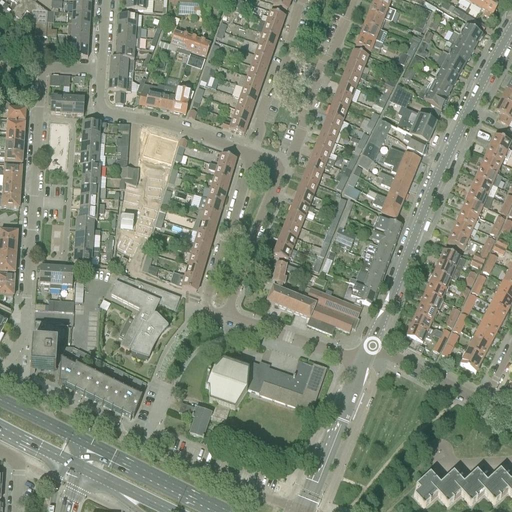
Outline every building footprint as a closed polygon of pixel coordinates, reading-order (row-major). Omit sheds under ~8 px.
[(8,0),(17,7),(10,15),(20,22),(26,13),(33,4),(27,0),(8,0)] [(177,16),(205,18),(206,1),(187,0),(178,0),(178,7),(177,16)] [(231,0),(230,0),(226,11),(233,14),(233,13),(237,15),(242,4),(231,0)] [(290,1),(286,0),(273,0),(271,7),(286,12),(290,1)] [(374,0),(372,4),(388,10),(391,0),(374,0)] [(418,0),(413,0),(411,4),(422,8),(425,4),(418,0)] [(473,0),(469,7),(480,13),(487,0),(473,0)] [(493,0),(487,0),(480,13),(484,15),(483,17),(490,21),(492,18),(494,18),(496,14),(495,12),(500,4),(493,0)] [(127,1),(126,12),(136,12),(142,13),(145,13),(152,13),(152,2),(146,2),(127,1)] [(33,4),(26,13),(35,20),(34,33),(34,39),(45,39),(46,29),(46,25),(47,14),(36,6),(35,5),(33,4)] [(372,4),(368,15),(384,21),(391,24),(395,13),(388,10),(372,4)] [(422,8),(434,13),(435,10),(425,4),(422,8)] [(443,4),(440,10),(451,16),(451,15),(454,10),(443,4)] [(73,5),(72,15),(90,17),(90,6),(73,5)] [(417,9),(416,13),(422,15),(420,19),(426,22),(430,14),(424,11),(417,9)] [(454,10),(451,15),(461,21),(464,16),(454,10)] [(233,14),(226,11),(223,18),(231,21),(233,14)] [(47,14),(46,25),(51,25),(52,25),(53,18),(54,18),(57,18),(57,15),(54,14),(50,14),(47,14)] [(262,17),(260,23),(266,25),(280,30),(284,19),(275,16),(269,14),(267,19),(262,17)] [(68,26),(71,26),(89,27),(90,17),(72,15),(68,15),(67,26),(68,26)] [(368,15),(364,26),(379,32),(384,21),(368,15)] [(464,16),(461,21),(468,25),(471,20),(464,16)] [(118,17),(117,28),(135,30),(136,19),(118,17)] [(425,25),(418,22),(413,32),(420,35),(425,25)] [(472,28),(482,34),(486,29),(475,22),(472,28)] [(259,23),(256,33),(257,34),(262,35),(276,41),(280,30),(266,25),(260,23),(259,23)] [(46,29),(45,39),(48,40),(49,36),(56,36),(56,32),(51,32),(51,25),(46,25),(46,29)] [(68,26),(67,37),(71,37),(88,38),(89,27),(71,26),(68,26)] [(219,26),(217,32),(223,34),(225,28),(219,26)] [(364,26),(359,37),(375,44),(382,46),(386,35),(379,32),(364,26)] [(456,29),(453,34),(475,47),(478,42),(479,42),(481,39),(480,37),(481,37),(465,28),(462,26),(459,31),(456,29)] [(117,28),(117,39),(139,41),(140,30),(135,30),(117,28)] [(223,34),(217,32),(214,39),(220,41),(223,34)] [(175,33),(170,47),(177,50),(176,54),(184,57),(185,57),(186,53),(196,56),(205,60),(210,45),(201,42),(175,33)] [(426,34),(424,40),(429,43),(432,37),(426,34)] [(450,40),(447,45),(450,46),(469,57),(470,56),(471,56),(473,53),(472,52),(475,47),(453,34),(450,40)] [(262,35),(258,46),(273,51),(276,41),(262,35)] [(71,37),(70,48),(88,49),(88,38),(71,37)] [(359,37),(355,49),(364,52),(370,55),(373,49),(380,51),(382,46),(375,44),(359,37)] [(411,37),(408,43),(412,45),(417,47),(420,41),(411,37)] [(117,39),(116,50),(134,51),(139,51),(139,41),(117,39)] [(412,45),(409,51),(414,54),(417,47),(412,45)] [(258,46),(254,57),(269,62),(273,51),(258,46)] [(444,50),(442,54),(464,67),(466,63),(468,63),(469,59),(469,58),(469,57),(450,46),(448,52),(444,50)] [(212,47),(210,53),(216,55),(218,49),(212,47)] [(88,49),(70,48),(69,59),(87,60),(88,49)] [(116,50),(115,61),(133,62),(134,51),(116,50)] [(419,50),(415,56),(424,60),(426,55),(419,50)] [(216,55),(210,53),(207,60),(213,62),(216,55)] [(353,53),(349,64),(364,70),(368,59),(353,53)] [(400,54),(396,65),(404,68),(408,57),(400,54)] [(442,54),(436,65),(443,69),(442,71),(457,79),(459,77),(460,76),(462,74),(461,72),(464,67),(442,54)] [(196,59),(194,63),(203,67),(205,62),(205,60),(196,57),(196,59)] [(254,57),(251,68),(265,73),(269,62),(254,57)] [(414,57),(408,69),(415,72),(417,68),(419,69),(423,62),(414,57)] [(110,60),(109,71),(132,73),(133,73),(133,62),(115,61),(110,60)] [(349,64),(345,75),(359,81),(364,83),(366,77),(362,75),(364,70),(349,64)] [(206,65),(202,75),(208,77),(212,67),(206,65)] [(251,68),(247,78),(262,83),(265,73),(251,68)] [(408,69),(406,74),(412,77),(415,72),(408,69)] [(109,71),(108,82),(126,83),(131,84),(132,73),(109,71)] [(431,74),(429,79),(450,91),(452,87),(454,87),(456,84),(455,83),(457,79),(442,71),(441,73),(437,71),(434,76),(431,74)] [(393,74),(390,81),(391,81),(395,83),(399,77),(393,74)] [(412,77),(406,74),(403,80),(409,83),(412,77)] [(208,77),(202,75),(200,83),(206,85),(208,77)] [(345,75),(340,86),(355,92),(359,81),(345,75)] [(49,88),(63,89),(63,78),(50,78),(49,88)] [(247,78),(243,89),(258,94),(262,83),(247,78)] [(391,81),(390,81),(383,78),(380,84),(392,90),(395,83),(391,81)] [(429,86),(426,91),(446,102),(448,98),(447,97),(450,91),(429,79),(426,85),(429,86)] [(126,83),(108,82),(108,93),(115,94),(115,106),(123,107),(124,94),(130,95),(131,84),(126,83)] [(138,107),(159,111),(164,88),(157,86),(157,89),(144,86),(143,89),(141,93),(141,95),(140,97),(138,107)] [(340,86),(336,96),(351,102),(356,104),(360,94),(355,92),(340,86)] [(172,114),(177,91),(177,90),(164,88),(159,111),(172,114)] [(243,89),(239,100),(254,105),(258,94),(243,89)] [(401,120),(396,131),(426,146),(435,124),(405,112),(412,96),(397,89),(388,105),(401,110),(397,118),(401,120)] [(172,114),(185,117),(189,101),(191,101),(193,94),(177,91),(172,114)] [(446,102),(426,91),(423,96),(420,94),(417,99),(423,103),(440,113),(446,102)] [(511,95),(505,92),(500,103),(511,109),(511,95)] [(383,94),(379,101),(380,101),(385,104),(389,97),(383,94)] [(195,96),(192,105),(198,107),(201,98),(195,96)] [(336,96),(332,107),(347,113),(351,102),(336,96)] [(50,113),(50,116),(53,116),(55,116),(61,117),(62,99),(61,99),(51,98),(50,113)] [(61,117),(72,117),(73,100),(62,99),(61,117)] [(73,100),(72,117),(83,118),(84,100),(73,100)] [(239,100),(236,110),(251,115),(254,105),(239,100)] [(380,101),(379,101),(376,108),(382,110),(385,104),(380,101)] [(3,102),(0,105),(0,108),(8,113),(7,122),(15,122),(25,123),(26,111),(25,111),(16,110),(11,110),(11,107),(3,102)] [(511,109),(500,103),(494,113),(500,117),(497,122),(506,127),(508,128),(511,120),(511,109)] [(332,107),(328,118),(343,124),(347,113),(332,107)] [(236,110),(232,121),(247,126),(251,115),(236,110)] [(188,120),(193,122),(196,115),(190,113),(188,120)] [(373,115),(369,122),(370,122),(375,125),(379,118),(373,115)] [(328,118),(323,128),(338,134),(344,137),(348,126),(343,124),(328,118)] [(365,119),(359,129),(370,135),(375,125),(370,122),(369,122),(365,119)] [(247,126),(232,121),(230,127),(223,125),(221,130),(243,137),(247,126)] [(379,122),(373,134),(384,140),(390,128),(379,122)] [(6,124),(6,135),(24,136),(24,125),(6,124)] [(82,124),(81,135),(99,136),(99,130),(105,131),(106,125),(82,124)] [(121,134),(121,137),(128,138),(129,127),(118,127),(117,134),(121,134)] [(323,128),(319,139),(334,145),(338,134),(323,128)] [(146,133),(140,157),(171,165),(177,141),(146,133)] [(373,134),(367,146),(379,151),(384,140),(373,134)] [(0,140),(0,144),(23,146),(24,136),(6,135),(5,140),(0,140)] [(81,135),(81,146),(98,147),(99,136),(81,135)] [(363,136),(360,143),(364,145),(368,138),(363,136)] [(405,137),(403,142),(409,144),(406,150),(412,153),(421,157),(422,156),(423,157),(425,156),(426,153),(426,151),(424,150),(426,147),(426,146),(405,136),(405,137)] [(116,141),(115,148),(117,148),(127,148),(128,138),(121,137),(120,141),(116,141)] [(494,138),(489,149),(505,156),(506,156),(509,157),(511,154),(507,152),(510,145),(503,142),(494,138)] [(319,139),(315,150),(330,156),(334,145),(319,139)] [(0,144),(0,154),(22,156),(23,146),(0,144)] [(48,164),(48,170),(66,170),(66,146),(53,146),(53,155),(49,154),(49,164),(48,164)] [(81,146),(80,156),(98,158),(103,158),(104,147),(98,147),(81,146)] [(367,146),(362,157),(373,164),(379,151),(367,146)] [(117,148),(116,155),(120,155),(120,159),(127,159),(127,155),(127,148),(117,148)] [(489,149),(484,159),(501,167),(504,160),(507,161),(509,157),(506,156),(505,156),(489,149)] [(315,150),(311,161),(324,166),(326,166),(330,168),(332,169),(334,164),(328,161),(330,156),(315,150)] [(388,155),(386,160),(415,172),(420,162),(410,158),(404,156),(396,152),(393,157),(388,155)] [(0,154),(0,160),(4,161),(4,165),(12,166),(22,167),(22,156),(0,154)] [(80,156),(79,167),(82,167),(100,169),(100,168),(97,168),(98,158),(80,156)] [(176,156),(173,163),(174,163),(179,165),(184,166),(187,159),(181,157),(176,156)] [(352,156),(349,163),(354,166),(358,159),(352,156)] [(221,157),(217,168),(232,172),(235,161),(221,157)] [(373,164),(362,157),(357,167),(368,173),(373,164)] [(115,170),(122,170),(126,170),(127,159),(120,159),(119,162),(115,162),(115,170)] [(484,159),(480,170),(496,177),(501,167),(484,159)] [(386,160),(383,166),(386,166),(393,169),(391,174),(396,176),(411,182),(415,172),(386,160)] [(311,161),(306,171),(321,177),(324,171),(328,173),(330,168),(326,166),(324,166),(311,161)] [(349,163),(346,170),(351,173),(354,166),(349,163)] [(216,174),(214,179),(229,183),(232,172),(217,168),(209,165),(207,172),(216,174)] [(0,171),(0,177),(3,178),(21,179),(22,168),(12,168),(4,167),(3,171),(0,171)] [(82,167),(81,178),(99,179),(100,169),(82,167)] [(357,168),(353,177),(357,179),(358,179),(362,170),(357,168)] [(124,181),(131,181),(132,171),(126,170),(122,170),(121,180),(124,181)] [(480,170),(475,181),(492,188),(497,190),(501,179),(496,177),(480,170)] [(124,184),(124,185),(135,188),(137,180),(138,171),(132,171),(131,181),(124,181),(124,184)] [(306,171),(302,182),(317,188),(321,177),(306,171)] [(377,180),(382,182),(407,193),(411,182),(396,176),(394,181),(380,175),(377,180)] [(341,177),(338,184),(339,184),(344,187),(347,180),(341,177)] [(360,181),(352,177),(347,186),(355,190),(360,181)] [(3,183),(2,188),(20,189),(21,179),(3,178),(3,183)] [(81,178),(80,189),(98,190),(104,190),(105,179),(99,179),(81,178)] [(148,189),(146,197),(160,198),(161,189),(162,181),(148,179),(146,188),(148,189)] [(214,179),(211,190),(225,194),(229,183),(214,179)] [(475,181),(470,191),(487,199),(492,188),(475,181)] [(302,182),(298,193),(313,198),(317,188),(302,182)] [(390,191),(387,196),(403,202),(407,193),(382,182),(380,187),(390,191)] [(339,184),(335,191),(341,193),(344,187),(339,184)] [(0,193),(2,193),(1,198),(20,199),(20,189),(2,188),(0,187),(0,193)] [(343,196),(354,202),(359,193),(347,187),(343,196)] [(80,189),(80,200),(98,201),(98,190),(80,189)] [(205,189),(201,199),(208,201),(222,205),(225,194),(211,190),(211,191),(205,189)] [(470,191),(465,202),(482,209),(488,212),(492,201),(487,199),(470,191)] [(368,192),(366,197),(374,201),(399,212),(403,202),(387,196),(386,200),(376,196),(368,192)] [(298,193),(294,203),(309,209),(313,198),(298,193)] [(123,201),(121,211),(135,215),(137,206),(138,206),(140,197),(126,194),(124,202),(123,201)] [(194,197),(191,208),(198,210),(199,211),(204,212),(219,217),(222,205),(208,201),(201,199),(194,197)] [(511,199),(506,197),(502,206),(509,209),(511,201),(511,199)] [(20,199),(1,198),(0,198),(0,208),(19,210),(20,199)] [(80,200),(79,210),(104,212),(104,207),(97,207),(98,201),(80,200)] [(399,212),(374,201),(372,206),(382,210),(380,215),(386,218),(395,222),(399,212)] [(465,202),(461,213),(477,220),(482,209),(465,202)] [(294,203),(290,214),(304,220),(307,213),(312,215),(313,211),(309,209),(294,203)] [(349,204),(342,220),(346,222),(353,205),(349,204)] [(509,209),(502,206),(498,215),(504,218),(509,209)] [(140,225),(137,234),(150,237),(153,228),(152,228),(154,221),(155,221),(158,212),(144,208),(142,216),(141,216),(138,225),(140,225)] [(76,221),(96,222),(97,216),(104,216),(104,212),(79,210),(78,221),(76,221)] [(199,211),(195,222),(201,223),(215,228),(219,217),(204,212),(199,211)] [(461,213),(456,224),(473,231),(477,220),(461,213)] [(290,214),(285,225),(300,231),(304,220),(290,214)] [(497,218),(493,226),(499,229),(503,221),(497,218)] [(375,233),(382,236),(397,241),(402,228),(378,219),(373,232),(375,233)] [(76,221),(75,232),(93,233),(93,222),(96,223),(96,222),(76,221)] [(331,222),(328,229),(334,232),(337,224),(331,222)] [(511,224),(506,222),(503,227),(510,230),(511,225),(511,224)] [(201,223),(198,234),(212,239),(215,228),(201,223)] [(456,224),(451,234),(468,242),(473,231),(456,224)] [(285,225),(281,235),(296,241),(300,231),(285,225)] [(499,229),(493,226),(488,236),(494,239),(499,229)] [(503,227),(500,233),(506,236),(507,236),(510,230),(503,227)] [(334,232),(328,229),(325,236),(331,238),(334,232)] [(338,231),(332,246),(348,253),(352,244),(354,238),(338,231)] [(75,232),(74,243),(92,244),(92,239),(100,239),(101,233),(93,233),(75,232)] [(0,243),(17,244),(17,234),(7,234),(0,233),(0,243)] [(375,233),(371,241),(378,244),(379,244),(379,246),(378,249),(392,254),(397,241),(382,236),(375,233)] [(198,234),(195,245),(209,250),(212,239),(198,234)] [(468,242),(451,234),(446,245),(456,249),(463,252),(468,242)] [(122,235),(116,249),(124,252),(124,253),(133,257),(139,244),(131,240),(131,239),(122,235)] [(281,235),(277,246),(292,252),(296,241),(281,235)] [(151,237),(149,244),(155,246),(157,239),(151,237)] [(498,241),(494,247),(505,252),(508,246),(498,241)] [(0,253),(16,255),(17,244),(0,243),(0,253)] [(74,243),(73,253),(98,255),(98,251),(99,251),(99,244),(92,244),(74,243)] [(155,246),(149,244),(147,251),(153,253),(155,246)] [(323,244),(317,258),(323,260),(329,246),(323,244)] [(195,245),(191,256),(206,261),(209,250),(195,245)] [(474,256),(472,260),(472,261),(482,265),(490,248),(485,245),(484,247),(483,248),(479,258),(478,258),(477,257),(474,256)] [(292,252),(277,246),(273,257),(287,263),(292,252)] [(368,247),(363,261),(387,269),(392,254),(378,249),(377,251),(368,247)] [(505,252),(494,247),(491,252),(502,258),(505,252)] [(443,252),(438,263),(455,271),(460,273),(464,262),(459,259),(443,252)] [(0,253),(0,263),(15,265),(16,255),(0,253)] [(73,253),(73,265),(83,265),(91,266),(91,259),(98,259),(98,255),(73,253)] [(184,254),(183,260),(190,262),(188,268),(202,272),(206,261),(191,256),(184,254)] [(329,255),(327,261),(333,263),(335,257),(329,255)] [(490,256),(486,265),(492,268),(496,259),(490,256)] [(118,266),(124,268),(127,262),(122,259),(118,266)] [(472,260),(469,267),(479,271),(482,265),(472,261),(472,260)] [(358,274),(359,274),(382,282),(387,269),(363,261),(358,274)] [(504,266),(501,270),(507,274),(508,274),(511,275),(511,261),(507,268),(504,266)] [(15,265),(0,263),(0,274),(15,276),(15,265)] [(438,263),(434,274),(450,281),(455,283),(460,273),(455,271),(438,263)] [(348,336),(353,324),(351,323),(352,321),(356,322),(361,311),(310,291),(306,302),(280,292),(282,286),(284,286),(285,279),(283,279),(285,273),(295,277),(297,272),(286,267),(276,265),(272,284),(277,285),(275,290),(272,289),(266,304),(308,322),(306,328),(331,338),(334,330),(348,336)] [(492,268),(486,265),(481,274),(488,277),(492,268)] [(143,266),(142,273),(147,274),(152,277),(154,269),(149,268),(143,266)] [(38,286),(50,287),(51,269),(40,268),(38,286)] [(188,268),(185,279),(199,283),(202,272),(188,268)] [(51,269),(50,287),(49,291),(60,292),(60,287),(62,269),(51,269)] [(73,270),(62,269),(60,287),(67,288),(67,291),(71,291),(73,270)] [(348,285),(355,287),(377,295),(382,282),(359,274),(356,282),(353,281),(349,281),(348,285)] [(434,274),(429,285),(445,292),(450,281),(434,274)] [(469,274),(467,278),(467,279),(468,280),(473,282),(476,277),(469,274)] [(511,276),(507,274),(502,285),(511,290),(511,276)] [(0,287),(14,288),(14,278),(4,277),(0,276),(0,287)] [(116,287),(110,298),(140,313),(138,316),(137,315),(132,326),(126,323),(120,335),(126,338),(120,349),(126,352),(129,354),(129,352),(130,351),(132,352),(132,353),(131,357),(147,363),(150,352),(151,350),(152,350),(151,349),(153,344),(154,345),(155,344),(153,343),(157,338),(158,339),(158,338),(167,329),(155,318),(153,320),(151,318),(157,305),(168,309),(175,312),(178,303),(179,300),(131,281),(116,276),(112,285),(112,286),(116,287)] [(199,283),(179,277),(176,288),(196,294),(199,283)] [(478,277),(474,286),(481,289),(485,280),(478,277)] [(467,279),(464,285),(471,289),(473,282),(468,280),(467,279)] [(75,284),(74,304),(82,305),(83,285),(75,284)] [(429,285),(424,296),(440,303),(445,292),(429,285)] [(511,290),(502,285),(496,296),(511,304),(511,303),(511,290)] [(481,289),(474,286),(470,294),(477,298),(481,289)] [(0,287),(0,298),(13,299),(14,288),(0,287)] [(355,287),(351,297),(356,299),(354,305),(360,308),(361,305),(365,306),(372,309),(377,295),(355,287)] [(462,289),(458,297),(465,300),(469,292),(462,289)] [(424,296),(420,306),(436,314),(438,314),(440,308),(438,308),(440,303),(424,296)] [(496,296),(490,307),(506,315),(511,304),(496,296)] [(465,300),(458,297),(454,307),(461,311),(465,300)] [(469,297),(464,308),(471,311),(476,300),(469,297)] [(48,314),(58,314),(59,304),(48,303),(48,307),(48,314)] [(59,304),(58,314),(73,315),(73,304),(59,304)] [(420,306),(415,317),(431,324),(436,314),(420,306)] [(490,307),(484,318),(500,326),(506,315),(490,307)] [(471,311),(464,308),(461,314),(468,317),(471,311)] [(452,311),(448,319),(455,322),(459,314),(452,311)] [(460,316),(457,322),(464,325),(466,319),(460,316)] [(415,317),(410,328),(426,335),(433,338),(439,340),(440,338),(441,334),(436,332),(433,333),(428,331),(431,324),(415,317)] [(484,318),(479,329),(494,338),(500,326),(484,318)] [(448,319),(444,328),(451,331),(455,322),(448,319)] [(457,322),(452,333),(458,336),(464,325),(457,322)] [(66,326),(33,324),(33,344),(31,344),(30,366),(31,366),(38,366),(38,370),(56,372),(56,371),(55,371),(57,344),(59,345),(60,329),(66,330),(66,329),(68,329),(68,327),(66,327),(66,326)] [(410,328),(405,339),(411,341),(407,349),(406,350),(412,352),(421,357),(423,352),(420,350),(421,346),(424,340),(430,342),(433,338),(426,335),(410,328)] [(479,329),(473,341),(489,349),(494,338),(479,329)] [(441,334),(440,338),(446,340),(449,335),(443,332),(441,334)] [(451,335),(448,341),(455,344),(458,338),(451,335)] [(439,340),(438,343),(444,346),(446,340),(440,338),(439,340)] [(455,344),(448,341),(446,346),(453,349),(455,344)] [(473,341),(467,352),(483,360),(489,349),(473,341)] [(433,353),(439,356),(444,346),(438,343),(433,353)] [(446,346),(441,357),(447,360),(451,352),(452,350),(447,347),(446,346)] [(61,349),(60,357),(61,357),(61,356),(67,360),(72,350),(73,350),(61,349)] [(483,360),(467,352),(459,367),(460,368),(460,367),(475,375),(474,375),(475,375),(483,360)] [(236,359),(234,366),(246,371),(247,372),(246,392),(259,396),(258,398),(311,416),(326,372),(312,367),(312,368),(298,364),(293,379),(269,371),(270,368),(259,364),(258,367),(236,359)] [(59,386),(66,387),(74,369),(66,365),(66,364),(60,361),(59,381),(58,381),(59,381),(59,386)] [(246,371),(234,366),(223,362),(215,371),(212,370),(209,374),(208,378),(206,382),(205,386),(205,391),(208,392),(208,404),(216,406),(212,416),(181,406),(178,415),(194,421),(189,436),(203,441),(203,440),(203,439),(209,422),(224,427),(230,411),(234,413),(246,394),(246,392),(247,372),(246,371)] [(73,394),(74,394),(85,371),(75,367),(74,369),(66,387),(64,389),(65,390),(66,388),(74,392),(73,394)] [(83,399),(95,376),(94,375),(94,376),(85,372),(85,371),(74,394),(75,393),(84,397),(83,399)] [(92,403),(104,380),(103,381),(95,376),(83,399),(84,397),(93,402),(92,403)] [(101,408),(102,408),(113,385),(104,381),(104,380),(92,403),(93,404),(94,402),(102,406),(101,408)] [(111,412),(111,413),(123,389),(122,389),(122,390),(113,386),(113,385),(102,408),(103,406),(112,411),(111,412)] [(120,417),(132,394),(131,394),(123,390),(123,389),(111,413),(112,411),(121,415),(120,417)] [(132,394),(120,417),(121,417),(122,416),(130,420),(129,422),(130,422),(132,419),(133,419),(133,420),(141,399),(141,398),(140,399),(132,395),(132,394)] [(499,473),(486,485),(490,490),(483,496),(494,507),(507,494),(511,489),(511,486),(509,484),(499,473)] [(476,474),(463,487),(467,491),(460,497),(470,508),(483,496),(490,490),(486,485),(476,474)] [(453,476),(439,488),(443,492),(437,498),(447,509),(460,497),(467,491),(463,487),(453,476)] [(443,492),(439,488),(429,477),(414,490),(415,491),(416,490),(419,493),(413,498),(424,510),(437,498),(443,492)]
